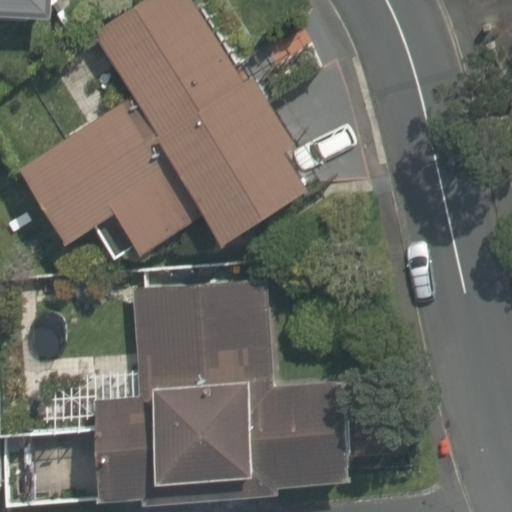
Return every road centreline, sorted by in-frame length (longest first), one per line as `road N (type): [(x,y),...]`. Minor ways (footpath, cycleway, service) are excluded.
road 1 (residential): [(390,0),(405,26),(431,127),(507,476)]
road 2 (residential): [(507,476),(418,503),(343,511)]
